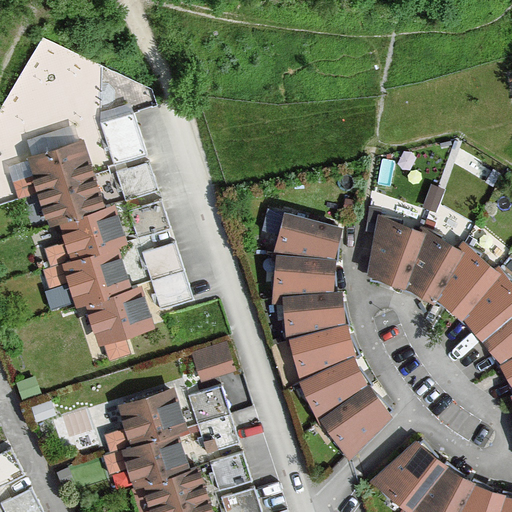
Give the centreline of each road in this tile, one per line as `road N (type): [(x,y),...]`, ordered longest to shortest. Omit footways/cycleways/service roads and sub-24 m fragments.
road 1 (residential): [(302,511),(172,99)]
road 2 (residential): [(0,380),(60,511)]
